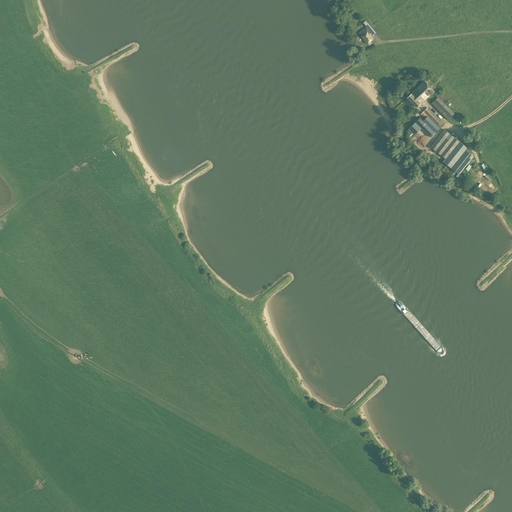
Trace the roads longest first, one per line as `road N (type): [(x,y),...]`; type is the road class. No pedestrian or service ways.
road 1 (track): [(326,511),(75,374),(0,318)]
road 2 (unclassified): [(377,40),(511,30)]
